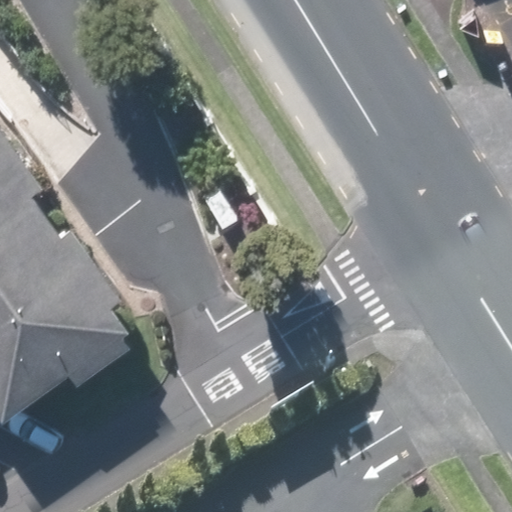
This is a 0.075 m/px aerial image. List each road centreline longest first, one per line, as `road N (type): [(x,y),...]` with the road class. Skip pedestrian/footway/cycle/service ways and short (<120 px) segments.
road 1 (secondary): [(511,352),(289,0)]
road 2 (residential): [(51,0),(235,362)]
road 3 (unknown): [(235,362),(296,492)]
